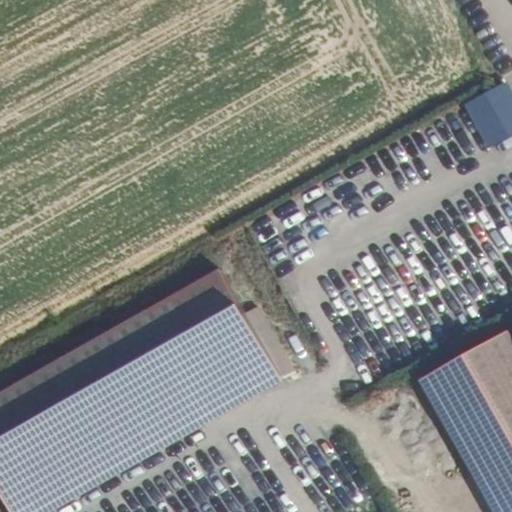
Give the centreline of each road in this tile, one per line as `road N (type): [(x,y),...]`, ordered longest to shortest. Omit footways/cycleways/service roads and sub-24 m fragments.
road 1 (unknown): [(511,254),(292,396)]
road 2 (unknown): [(292,396),(120,511)]
